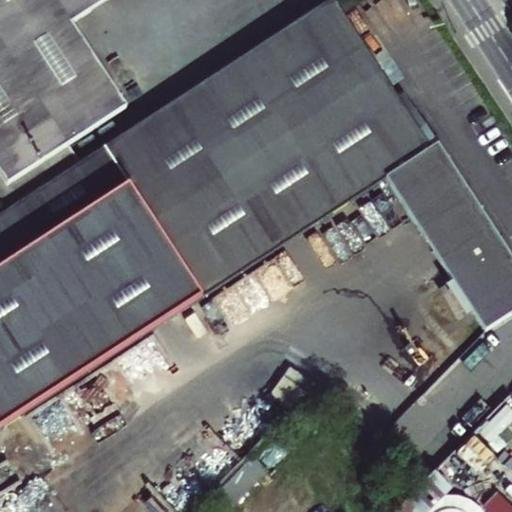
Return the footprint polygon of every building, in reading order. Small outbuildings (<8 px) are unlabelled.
[(0,0),(0,213),(79,162),(68,146),(126,108),(71,24),(107,0),(0,0)] [(394,97),(331,0),(330,0),(79,162),(0,213),(0,428),(384,180),(483,333),(511,314),(511,264),(435,146),(434,147),(429,151),(394,97)] [(401,93),(394,97),(429,151),(434,147),(418,120),(401,93)] [(272,396),(290,406),(297,395),(295,394),(303,379),(287,370),(272,396)] [(401,458),(441,415),(421,396),(381,439),(401,458)] [(266,471),(253,457),(220,488),(213,495),(228,510),(266,471)] [(445,511),(459,498),(433,473),(423,483),(420,487),(394,511),(445,511)]
